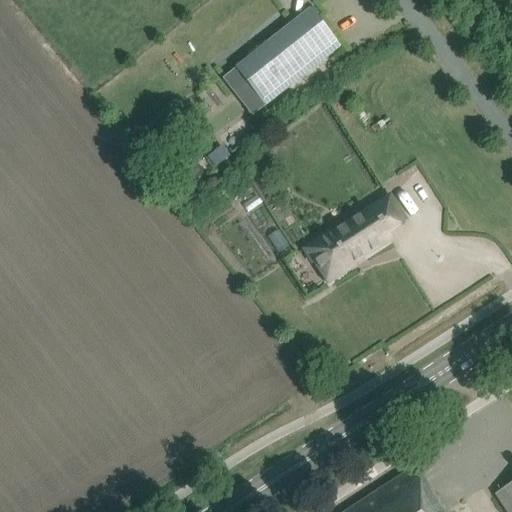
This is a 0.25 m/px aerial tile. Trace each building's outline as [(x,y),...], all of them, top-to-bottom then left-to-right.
[(236,69),(266,106),(339,47),(314,16),(318,13),(313,7),(309,10),(236,69)] [(216,167),(230,155),(222,144),(207,156),(216,167)] [(312,264),(314,263),(327,284),(354,267),(353,265),(392,240),(387,234),(406,222),(390,197),(329,235),(328,233),(303,250),(312,264)] [(348,511),(444,511),(415,468),(348,511)] [(511,511),(511,483),(495,495),(506,511),(511,511)]
